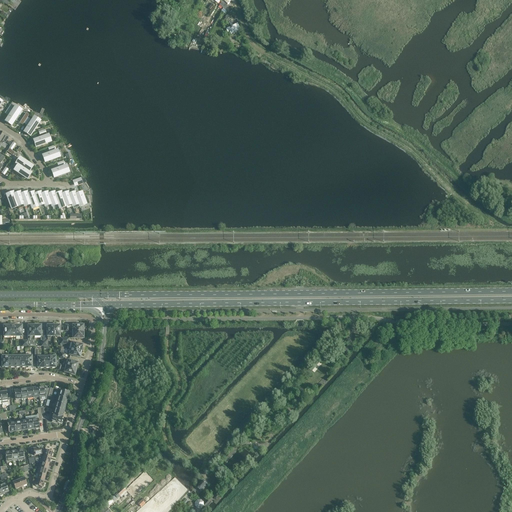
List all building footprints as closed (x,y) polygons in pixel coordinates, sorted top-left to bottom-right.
[(228,7),(223,2),(220,5),(225,10),(228,7)] [(225,24),(232,18),(229,15),(228,16),(227,15),(226,17),(227,18),(222,22),(225,24)] [(241,29),(238,23),(226,29),(228,32),(230,31),(231,34),(241,29)] [(21,111),(16,107),(7,120),(8,121),(7,123),(11,126),(21,111)] [(30,136),(40,121),(34,118),(25,131),(27,132),(26,134),(30,136)] [(0,133),(0,132),(0,144),(1,144),(3,141),(6,142),(9,138),(0,133)] [(36,147),(51,142),(48,135),(35,140),(36,142),(34,143),(36,147)] [(45,163),(60,157),(57,151),(44,155),(45,157),(43,158),(45,163)] [(20,158),(16,164),(18,165),(29,172),(31,170),(29,169),(31,166),(20,158)] [(31,173),(18,165),(14,170),(26,178),(28,175),(29,176),(31,173)] [(54,178),(69,172),(66,166),(53,171),(54,172),(52,173),(54,178)] [(14,195),(13,194),(12,195),(11,193),(6,195),(12,209),(18,207),(14,195)] [(24,205),(20,195),(20,194),(19,195),(18,193),(14,195),(18,207),(24,205)] [(31,205),(27,195),(27,194),(25,195),(25,193),(20,195),(24,205),(25,207),(31,205)] [(39,207),(34,195),(34,194),(32,195),(32,193),(27,195),(31,205),(32,209),(39,207)] [(46,207),(41,195),(41,194),(39,195),(39,193),(34,195),(39,207),(40,209),(46,207)] [(51,205),(48,195),(48,194),(46,195),(46,193),(41,195),(46,207),(51,205)] [(58,205),(55,195),(55,194),(53,195),(53,193),(48,195),(51,205),(52,207),(58,205)] [(62,195),(61,194),(60,195),(59,193),(55,195),(58,205),(60,209),(66,207),(62,195)] [(72,205),(69,195),(68,194),(67,195),(66,193),(62,195),(66,207),(72,205)] [(79,205),(75,195),(75,194),(74,195),(73,193),(69,195),(72,205),(73,207),(79,205)] [(75,195),(79,205),(80,207),(86,205),(82,195),(82,194),(80,195),(80,193),(75,195)] [(84,332),(84,329),(83,329),(83,325),(82,324),(81,324),(80,325),(76,325),(76,326),(69,326),(69,325),(65,325),(66,332),(69,332),(69,329),(72,329),(72,333),(84,332)] [(27,336),(28,339),(27,340),(25,340),(26,347),(29,347),(35,347),(35,340),(31,340),(31,339),(32,339),(32,337),(35,337),(35,325),(31,325),(31,326),(28,326),(28,336),(27,336)] [(82,352),(82,348),(83,345),(71,343),(70,349),(82,352)] [(81,355),(82,352),(70,349),(69,355),(80,357),(80,355),(81,355)] [(58,367),(59,360),(56,360),(56,355),(50,355),(50,356),(50,361),(49,361),(49,363),(50,364),(50,368),(56,368),(56,366),(58,367)] [(26,364),(26,367),(32,367),(32,365),(35,365),(35,359),(32,359),(32,356),(26,356),(26,361),(25,361),(25,363),(26,364)] [(65,366),(77,370),(78,367),(77,366),(78,363),(67,360),(65,366)] [(76,373),(77,370),(65,366),(64,372),(75,375),(75,373),(76,373)] [(58,397),(67,399),(68,399),(69,397),(68,396),(69,392),(66,391),(66,392),(60,390),(58,397)] [(67,402),(67,399),(58,397),(56,403),(66,406),(66,405),(67,405),(67,403),(67,402)] [(65,406),(66,406),(56,403),(54,409),(64,411),(65,409),(66,409),(66,407),(65,406)] [(38,429),(39,428),(38,422),(42,421),(41,414),(40,408),(37,409),(38,415),(37,415),(38,419),(32,420),(33,429),(35,429),(36,429),(38,429)] [(64,412),(64,411),(54,409),(53,413),(50,413),(62,417),(63,415),(64,414),(64,412)] [(63,417),(62,417),(50,413),(48,418),(52,419),(51,421),(52,421),(52,422),(55,423),(56,422),(61,423),(62,422),(62,421),(62,419),(63,417)] [(44,454),(45,450),(42,451),(42,450),(41,451),(40,448),(37,448),(33,449),(34,456),(39,455),(39,456),(41,455),(42,455),(42,454),(44,454)] [(43,457),(50,459),(52,453),(52,452),(49,451),(48,451),(45,450),(44,454),(43,457)] [(49,464),(42,462),(40,462),(38,467),(40,468),(47,470),(49,464)] [(47,470),(40,468),(38,467),(37,470),(39,470),(38,474),(46,476),(47,470)] [(18,480),(21,487),(27,484),(25,481),(26,481),(25,478),(24,478),(18,480)] [(44,481),(37,479),(34,478),(32,482),(36,483),(35,485),(36,486),(38,487),(38,486),(42,488),(42,487),(43,487),(44,484),(43,484),(44,481)] [(15,489),(21,487),(18,480),(13,482),(15,489)] [(203,481),(199,485),(204,489),(207,484),(203,481)] [(0,484),(0,488),(3,495),(5,493),(6,494),(8,493),(8,492),(9,492),(6,487),(7,486),(6,484),(5,484),(5,483),(4,483),(0,484)] [(120,495),(122,496),(127,491),(123,488),(113,498),(115,500),(120,495)]
